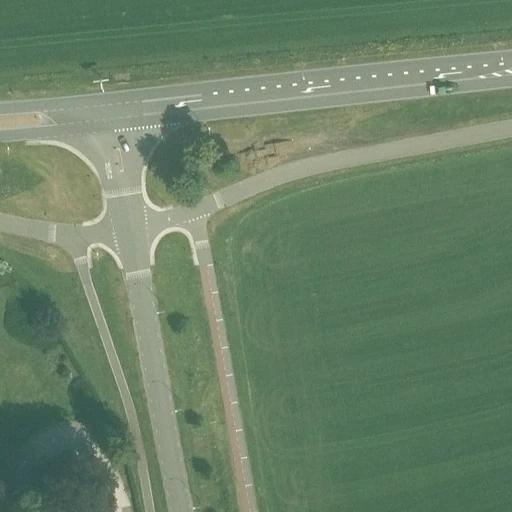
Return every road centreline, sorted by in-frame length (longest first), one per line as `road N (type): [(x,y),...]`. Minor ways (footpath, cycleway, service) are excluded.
road 1 (primary): [(511,73),(111,116)]
road 2 (unclassified): [(511,129),(309,167),(195,212)]
road 3 (unclassified): [(245,511),(195,212)]
road 4 (tertiary): [(180,511),(129,230)]
road 5 (unclassified): [(129,230),(72,236),(0,220)]
